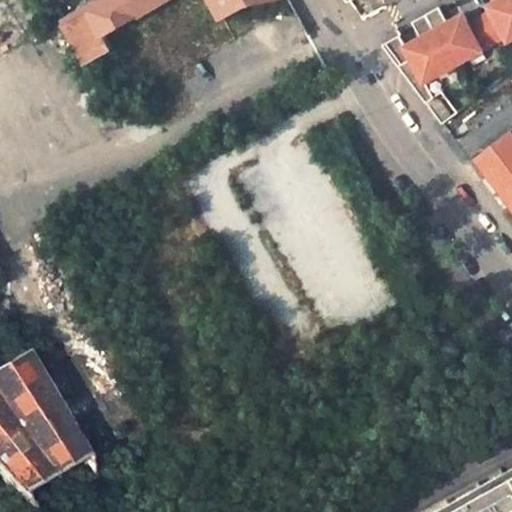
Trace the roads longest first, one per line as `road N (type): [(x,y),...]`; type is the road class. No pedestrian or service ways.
road 1 (unclassified): [(313,0),(391,132),(511,289)]
road 2 (unknown): [(511,450),(401,511)]
